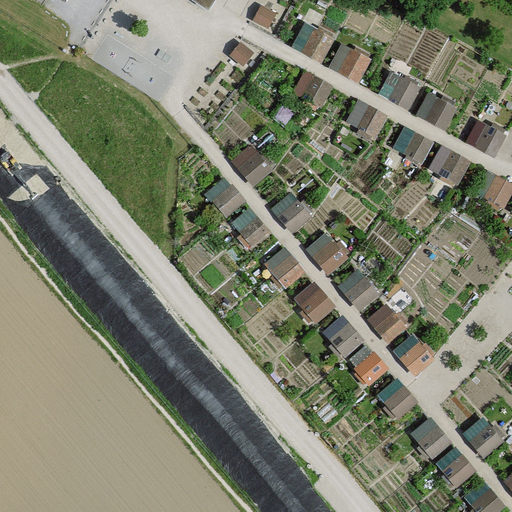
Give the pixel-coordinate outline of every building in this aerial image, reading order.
[(216,0),(194,0),(210,10),(216,0)] [(346,42),(334,66),(364,81),(376,57),(346,42)] [(387,94),(415,106),(424,85),(396,73),(387,94)] [(452,126),(461,103),(431,92),(423,115),(452,126)] [(381,136),(392,113),(362,99),(352,122),(381,136)] [(480,123),(472,140),(498,152),(507,135),(480,123)] [(427,162),(438,139),(416,130),(406,152),(427,162)] [(446,142),(434,167),(464,182),(477,158),(446,142)] [(312,248),(333,271),(352,254),(332,231),(312,248)] [(298,250),(275,258),(283,283),(306,275),(298,250)] [(320,279),(298,296),(318,322),(339,305),(320,279)] [(374,382),(392,365),(383,355),(364,372),(374,382)]
